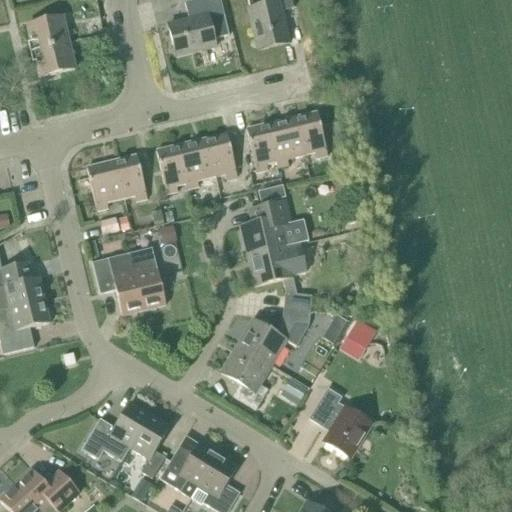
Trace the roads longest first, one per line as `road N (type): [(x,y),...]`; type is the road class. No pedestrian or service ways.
road 1 (residential): [(117,360),(88,331),(45,141)]
road 2 (residential): [(178,397),(228,313),(211,222)]
road 3 (residential): [(304,81),(148,115)]
road 4 (residential): [(0,452),(91,393),(117,360)]
